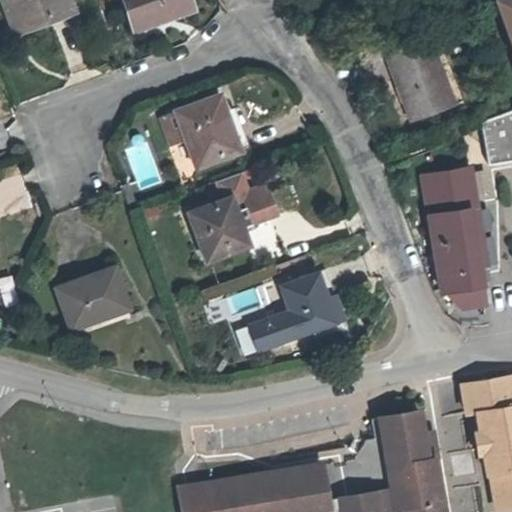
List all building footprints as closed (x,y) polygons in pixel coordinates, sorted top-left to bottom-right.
[(71,5),(69,0),(1,0),(16,35),(39,27),(36,19),(71,5)] [(191,6),(188,0),(124,0),(136,30),(164,19),(162,13),(172,9),(173,13),(191,6)] [(511,108),(481,120),(488,164),(511,158),(511,0),(496,0),(511,40),(511,108)] [(455,103),(429,36),(384,53),(390,67),(399,64),(404,76),(394,80),(410,120),(455,103)] [(404,76),(399,64),(390,67),(394,80),(404,76)] [(240,150),(219,94),(175,110),(161,116),(171,145),(186,140),(196,166),(240,150)] [(476,206),(469,168),(462,169),(468,207),(476,206)] [(481,235),(476,206),(468,207),(462,169),(421,176),(441,291),(443,291),(459,307),(484,303),(479,269),(473,237),(481,235)] [(277,213),(269,192),(266,193),(263,184),(247,190),(240,172),(217,181),(224,199),(189,212),(207,260),(249,244),(242,226),(277,213)] [(135,204),(127,183),(120,186),(121,190),(127,207),(135,204)] [(486,268),(481,235),(473,237),(479,269),(486,268)] [(128,307),(114,267),(58,288),(72,327),(128,307)] [(346,326),(325,268),(318,272),(337,327),(346,326)] [(337,327),(318,272),(279,285),(288,311),(247,325),(257,355),(337,327)] [(511,374),(462,384),(467,414),(477,412),(487,473),(491,473),(497,510),(511,507),(511,374)] [(443,511),(434,458),(427,460),(418,411),(380,417),(393,488),(396,508),(403,507),(404,511),(443,511)] [(344,511),(343,502),(327,505),(320,463),(180,487),(183,511),(344,511)] [(379,511),(396,508),(393,488),(332,499),(326,464),(320,463),(327,505),(343,502),(344,511),(379,511)]
